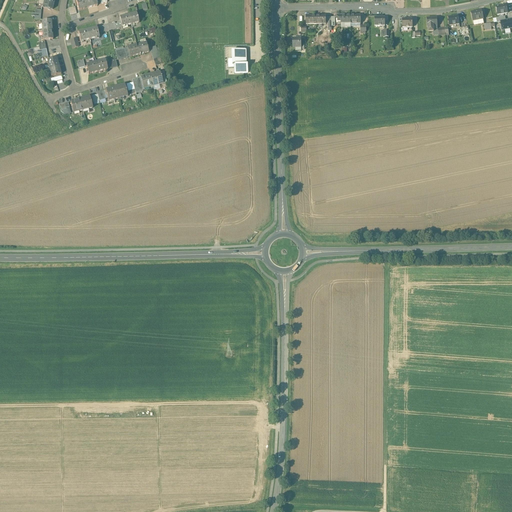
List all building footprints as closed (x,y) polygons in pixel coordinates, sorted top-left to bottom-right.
[(54,1),(51,0),(44,0),(42,8),(52,10),(54,1)] [(85,0),(80,0),(76,1),(79,11),(88,9),(85,0)] [(95,0),(85,0),(88,9),(97,6),(95,0)] [(506,5),(496,7),(497,15),(507,13),(506,5)] [(481,11),(471,13),(473,21),(483,19),(481,11)] [(136,13),(129,15),(131,25),(139,23),(136,13)] [(129,15),(120,18),(122,27),(131,25),(129,15)] [(316,24),(316,16),(306,16),(306,25),(316,24)] [(326,24),(326,16),(316,16),(316,24),(326,24)] [(351,24),(351,16),(336,16),(336,24),(351,24)] [(360,24),(360,16),(351,16),(351,24),(360,24)] [(458,16),(448,17),(449,26),(459,25),(458,16)] [(505,17),(496,18),(497,24),(500,23),(501,31),(511,29),(511,19),(505,21),(505,17)] [(385,18),(375,18),(375,26),(385,26),(385,18)] [(437,18),(427,19),(427,27),(428,27),(428,32),(434,32),(433,27),(437,27),(437,18)] [(412,19),(402,20),(402,28),(413,28),(412,19)] [(51,21),(41,22),(42,31),(52,31),(51,21)] [(96,28),(87,30),(90,40),(99,37),(96,28)] [(87,30),(78,33),(80,42),(90,40),(87,30)] [(52,31),(42,31),(43,41),(53,40),(52,31)] [(301,40),(301,39),(293,39),(293,48),(301,48),(301,40)] [(146,43),(137,45),(139,55),(148,53),(146,43)] [(137,45),(127,48),(130,58),(139,55),(137,45)] [(125,49),(116,51),(118,60),(127,58),(127,59),(127,58),(125,49)] [(247,50),(232,50),(232,60),(228,60),(229,68),(234,68),(234,75),(248,74),(248,64),(247,64),(247,53),(247,50)] [(56,58),(47,61),(49,70),(59,67),(56,58)] [(159,58),(153,60),(155,67),(162,64),(160,58),(159,58)] [(105,60),(96,62),(98,72),(107,70),(105,60)] [(115,60),(108,61),(111,69),(117,67),(115,60)] [(96,62),(86,65),(89,75),(98,72),(96,62)] [(59,67),(49,70),(51,77),(61,75),(59,67)] [(159,73),(150,76),(153,87),(162,85),(159,73)] [(150,76),(140,78),(144,91),(144,89),(153,87),(150,76)] [(139,78),(132,80),(133,83),(134,90),(135,90),(135,93),(143,91),(139,78)] [(133,83),(126,85),(128,92),(130,91),(134,90),(133,83)] [(124,85),(115,88),(118,99),(118,100),(124,99),(123,98),(127,97),(124,85)] [(115,88),(105,90),(109,103),(114,101),(114,100),(118,99),(115,88)] [(103,91),(97,92),(98,95),(99,101),(105,100),(103,91)] [(89,97),(80,100),(83,111),(83,112),(90,110),(90,109),(92,109),(89,97)] [(80,100),(70,102),(74,115),(81,113),(81,112),(83,111),(80,100)] [(59,105),(61,112),(65,116),(71,114),(70,110),(66,110),(64,104),(59,105)]
